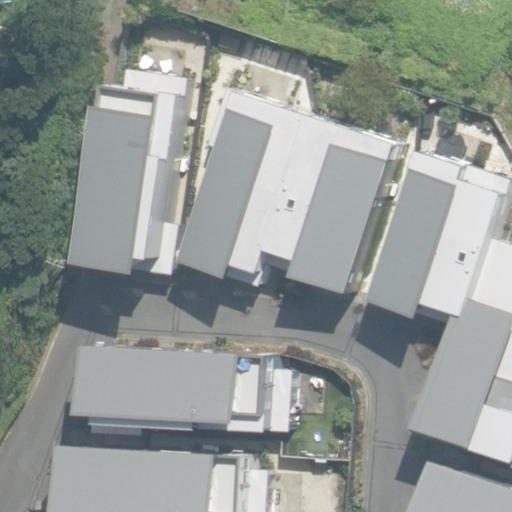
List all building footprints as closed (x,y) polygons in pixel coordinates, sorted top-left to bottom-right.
[(171,272),(199,75),(137,67),(135,82),(120,80),(95,260),(171,272)] [(251,90),(194,260),(247,274),(250,264),(273,272),(276,263),(361,292),(411,143),(251,90)] [(511,239),(503,237),(511,209),(511,187),(478,176),(482,163),(434,147),(384,298),(437,316),(441,303),(468,312),(428,431),(511,458),(511,239)] [(300,421),(304,358),(266,356),(266,350),(108,341),(104,410),(300,421)] [(139,511),(276,511),(279,457),(241,455),(242,448),(84,439),(80,508),(139,511)] [(511,511),(511,479),(445,458),(428,510),(432,511),(511,511)]
